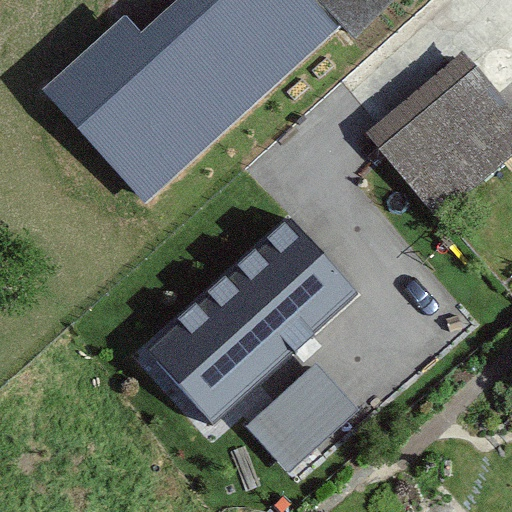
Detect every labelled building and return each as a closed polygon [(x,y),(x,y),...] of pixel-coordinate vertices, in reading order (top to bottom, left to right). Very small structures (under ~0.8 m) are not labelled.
[(345,34),(315,0),(181,0),(144,36),(121,21),(42,92),(139,208),(345,34)] [(315,0),(345,34),(353,43),(402,0),(315,0)] [(435,223),(511,154),(511,107),(461,49),(360,138),(435,223)] [(289,220),(146,350),(212,422),(355,292),(289,220)] [(250,420),(294,466),(363,402),(319,356),(250,420)]
